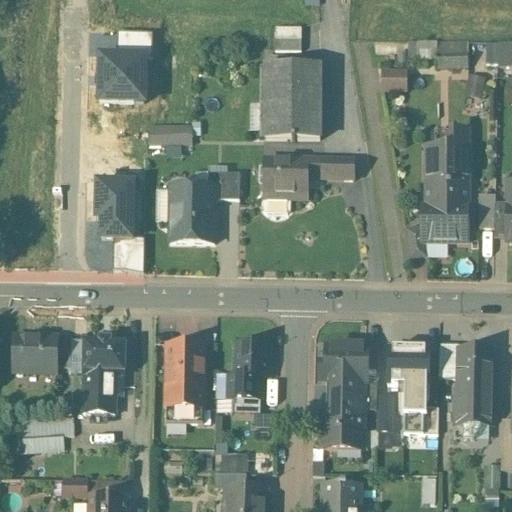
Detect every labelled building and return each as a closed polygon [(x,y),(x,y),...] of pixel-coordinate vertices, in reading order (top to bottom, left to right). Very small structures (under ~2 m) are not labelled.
[(274,29),(274,52),(300,52),(301,30),(274,29)] [(116,38),(115,65),(144,65),(151,66),(151,39),(116,38)] [(511,43),(486,44),(486,67),(511,67),(511,43)] [(436,44),(417,44),(417,61),(431,61),(435,60),(436,44)] [(467,45),(436,44),(435,60),(435,70),(466,71),(467,45)] [(115,65),(100,65),(99,110),(143,111),(144,65),(115,65)] [(319,70),(265,70),(264,142),(291,142),(291,144),(293,144),(293,142),(319,142),(319,70)] [(380,94),(405,93),(404,72),(379,73),(380,94)] [(482,98),(485,79),(469,76),(466,95),(482,98)] [(192,147),(192,130),(149,131),(149,147),(192,147)] [(467,150),(426,150),(426,208),(423,208),(423,243),(465,244),(466,210),(468,210),(468,208),(467,150)] [(293,163),(263,163),(263,202),(264,202),(264,198),(286,198),(286,203),(307,203),(308,178),(324,178),(324,182),(353,183),(354,163),(294,161),(293,163)] [(239,177),(208,177),(207,191),(215,191),(215,203),(239,204),(239,177)] [(134,191),(96,190),(95,228),(100,228),(99,247),(114,248),(132,248),(132,246),(134,191)] [(207,191),(195,191),(195,195),(174,195),(174,227),(171,227),(171,247),(214,247),(215,203),(215,191),(207,191)] [(507,206),(494,205),(494,241),(506,241),(506,209),(507,209),(507,206)] [(494,220),(479,220),(478,252),(493,252),(494,220)] [(142,246),(132,246),(132,248),(114,248),(114,274),(125,275),(141,278),(142,246)] [(57,342),(15,341),(14,376),(56,377),(56,372),(57,344),(57,342)] [(70,344),(57,344),(56,372),(70,372),(70,344)] [(124,347),(85,346),(82,418),(114,419),(115,379),(124,380),(124,347)] [(204,349),(167,348),(165,428),(203,428),(204,349)] [(269,348),(235,348),(235,379),(228,378),(227,403),(234,403),(234,417),(260,418),(261,381),(268,382),(269,348)] [(366,350),(326,350),(325,388),(332,388),(332,402),(364,403),(376,403),(377,389),(378,389),(379,375),(366,375),(367,352),(366,352),(366,350)] [(429,352),(388,351),(388,388),(404,389),(404,418),(423,419),(423,411),(423,402),(428,403),(429,352)] [(458,354),(439,353),(438,378),(452,378),(453,369),(458,369),(458,354)] [(492,354),(458,353),(458,354),(458,369),(457,393),(457,394),(474,395),(474,429),(490,430),(492,354)] [(228,378),(216,378),(215,402),(227,403),(228,378)] [(474,395),(457,394),(457,393),(454,393),(453,429),(474,429),(474,395)] [(392,400),(378,400),(378,435),(391,436),(392,400)] [(364,403),(332,402),(332,418),(364,419),(364,417),(364,414),(364,412),(364,405),(364,403)] [(438,411),(423,411),(423,419),(404,418),(404,438),(437,439),(438,411)] [(364,419),(332,418),(322,418),(321,453),(363,454),(364,419)] [(73,423),(22,426),(22,433),(23,441),(63,439),(73,439),(73,423)] [(511,423),(501,423),(500,474),(511,474),(511,423)] [(63,439),(23,441),(24,455),(64,453),(63,439)] [(245,478),(214,478),(213,496),(225,497),(225,493),(245,493),(245,478)] [(86,485),(62,484),(62,501),(86,502),(86,501),(86,485)] [(123,486),(86,485),(86,501),(90,501),(123,502),(123,486)] [(345,487),(340,487),(340,489),(324,489),(323,511),(357,511),(358,489),(345,489),(345,487)] [(245,493),(225,493),(225,497),(224,511),(265,511),(266,494),(245,493)] [(123,502),(90,501),(90,511),(127,511),(127,502),(123,502)]
